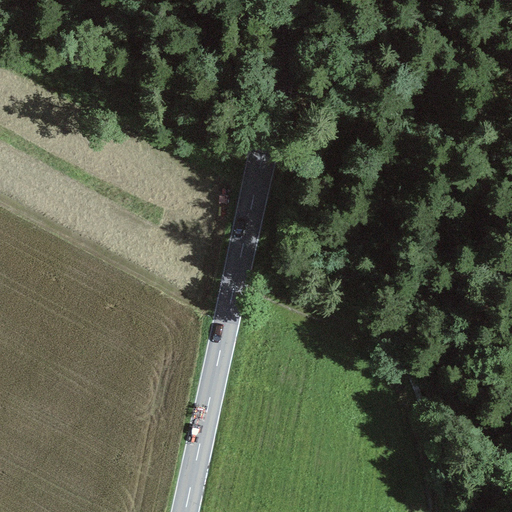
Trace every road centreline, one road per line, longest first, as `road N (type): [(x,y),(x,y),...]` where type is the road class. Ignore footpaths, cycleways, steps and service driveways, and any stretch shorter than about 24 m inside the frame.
road 1 (secondary): [(184,511),(297,0)]
road 2 (track): [(430,511),(418,434),(402,382),(383,354),(321,312),(233,287)]
